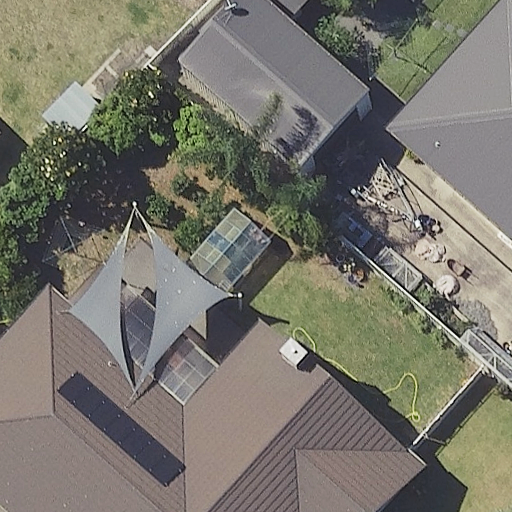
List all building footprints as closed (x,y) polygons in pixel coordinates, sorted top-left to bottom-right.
[(240,0),(222,0),(233,9),(240,0)] [(380,121),(273,19),(204,92),(311,193),(380,121)] [(511,20),(400,149),(511,247),(511,20)] [(128,119),(83,82),(39,136),(84,173),(128,119)] [(346,407),(289,466),(215,396),(196,416),(76,302),(0,382),(0,511),(414,511),(435,491),(346,407)]
